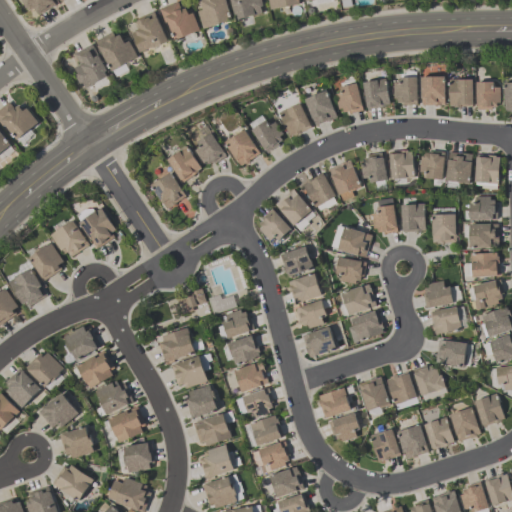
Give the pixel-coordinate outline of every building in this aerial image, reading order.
[(54,4),(38,14),(34,6),(28,10),(22,0),(53,0),(54,1),(53,1),(54,4)] [(225,0),(232,19),(203,28),(198,10),(203,9),(200,0),(225,0)] [(231,0),(261,0),(263,5),(260,6),(262,11),(238,18),(237,13),(235,14),(231,0)] [(299,0),(300,3),(271,9),(269,0),(299,0)] [(185,7),(188,14),(193,12),(199,30),(175,39),(168,21),(165,22),(160,8),(177,2),(180,9),(185,7)] [(154,10),(168,41),(155,46),(155,45),(141,51),(132,32),(140,28),(135,18),(154,10)] [(124,42),(129,40),(138,56),(112,70),(96,41),(113,31),(115,36),(119,33),(124,42)] [(107,75),(86,88),(82,82),(80,83),(76,75),(78,74),(74,67),(80,63),(73,53),(91,42),(107,70),(105,71),(107,75)] [(402,105),(402,102),(397,102),(397,98),(393,98),(393,82),(400,82),(400,76),(417,76),(417,105),(402,105)] [(421,76),(444,76),(444,104),(421,104),(421,76)] [(367,109),(363,82),(386,78),(390,105),(367,109)] [(450,78),(472,79),(472,106),(460,106),(460,107),(453,107),(453,105),(449,105),(449,84),(450,84),(450,78)] [(477,81),(493,81),(493,87),(500,87),(500,103),(496,103),(496,107),(491,107),(491,109),(477,109),(477,81)] [(362,110),(349,113),(348,111),(343,112),(342,107),(338,108),(335,94),(341,92),(340,86),(357,82),(362,105),(361,105),(362,110)] [(316,125),(305,98),(327,90),(335,109),(334,109),(337,117),(316,125)] [(17,139),(5,123),(2,125),(0,122),(0,108),(9,101),(14,108),(18,104),(23,110),(27,107),(38,122),(17,139)] [(290,136),(279,112),(299,102),(311,127),(294,135),(294,134),(290,136)] [(274,121),(283,133),(280,136),(282,139),(278,142),(279,144),(267,152),(251,129),(265,119),(269,124),(274,121)] [(259,153),(241,165),(225,142),(244,129),(256,146),(255,146),(259,153)] [(0,130),(11,144),(0,152),(0,130)] [(208,164),(206,161),(203,163),(194,150),(200,146),(197,142),(211,132),(226,155),(213,164),(212,161),(208,164)] [(183,182),(167,158),(186,146),(201,168),(198,170),(198,171),(183,182)] [(412,151),(414,176),(391,178),(390,153),(400,152),(400,150),(407,149),(407,151),(412,151)] [(442,179),(425,177),(425,172),(419,171),(421,156),(424,156),(425,152),(439,153),(439,151),(444,151),(442,179)] [(470,182),(446,180),(449,151),(471,153),(471,161),(472,161),(470,182)] [(363,178),(360,163),(363,162),(362,158),(367,157),(367,155),(381,152),(382,157),(383,157),(387,178),(370,182),(369,176),(363,178)] [(499,157),(499,175),(498,175),(497,183),(477,182),(478,181),(474,181),(476,156),(488,156),(488,155),(495,155),(495,156),(499,157)] [(361,187),(351,191),(353,196),(343,201),(328,168),(349,159),(352,165),(353,165),(360,182),(360,183),(361,187)] [(186,196),(176,202),(176,203),(167,209),(151,185),(170,171),(182,189),(181,189),(186,196)] [(335,196),(314,207),(303,184),(306,182),(305,180),(311,177),(312,179),(323,173),(335,196)] [(311,210),(293,226),(275,204),(284,196),(284,195),(289,191),(290,191),(293,188),(311,210)] [(494,199),(494,204),(496,204),(497,219),(469,219),(469,203),(474,203),(474,196),(490,196),(490,199),(494,199)] [(378,232),(377,228),(373,228),(371,213),(377,212),(376,207),(377,207),(376,200),(391,198),(392,205),(393,204),(397,227),(396,227),(397,232),(383,234),(382,231),(378,232)] [(402,233),(401,204),(424,203),(425,229),(421,230),(421,232),(402,233)] [(114,237),(97,248),(80,222),(81,221),(76,214),(85,208),(92,208),(94,212),(101,207),(116,229),(111,232),(114,237)] [(278,240),(274,236),(270,240),(259,229),(262,226),(259,223),(263,220),(261,218),(271,208),(274,212),(275,211),(291,228),(278,240)] [(455,213),(456,243),(437,243),(437,242),(432,242),(432,217),(434,216),(434,214),(455,213)] [(71,256),(68,251),(65,253),(62,249),(61,249),(50,234),(73,219),(87,239),(86,240),(89,244),(71,256)] [(469,223),(490,223),(490,224),(497,223),(498,241),(491,241),(491,246),(468,247),(468,236),(470,236),(469,223)] [(344,226),(365,232),(365,233),(371,235),(370,239),(371,239),(369,246),(368,245),(364,257),(338,249),(341,238),(340,237),(343,227),(344,227),(344,226)] [(64,261),(58,264),(61,268),(44,280),(29,257),(36,252),(35,251),(45,244),(46,246),(51,242),(64,261)] [(313,267),(286,277),(282,266),(283,266),(279,255),(305,246),(313,267)] [(499,275),(472,277),(471,263),(470,264),(469,254),(496,252),(497,256),(498,256),(499,275)] [(341,281),(342,275),(335,273),(338,257),(366,262),(363,276),(361,276),(360,281),(356,280),(355,284),(341,281)] [(48,295),(29,307),(26,302),(23,304),(9,282),(31,268),(48,295)] [(288,282),(314,273),(322,294),(302,301),(303,302),(295,304),(291,292),(290,293),(287,285),(289,285),(288,282)] [(498,304),(485,307),(476,310),(474,300),(476,300),(473,285),(495,280),(499,280),(503,295),(501,296),(502,299),(497,300),(498,304)] [(453,303),(425,308),(422,294),(425,293),(424,288),(428,287),(427,283),(443,281),(444,287),(449,286),(453,303)] [(376,306),(352,313),(353,314),(349,315),(342,292),(362,285),(362,286),(368,284),(370,288),(376,306)] [(0,292),(5,288),(18,306),(13,310),(16,314),(0,325),(0,292)] [(182,314),(177,300),(187,297),(186,293),(201,288),(205,302),(192,306),(193,311),(182,314)] [(326,315),(321,317),(323,323),(308,328),(307,324),(303,326),(301,321),(299,321),(295,308),(299,307),(321,299),(326,315)] [(435,334),(434,330),(432,330),(429,312),(432,312),(431,311),(456,306),(461,329),(435,334)] [(511,328),(484,337),(481,324),(483,323),(481,314),(506,306),(507,310),(509,310),(511,320),(511,328)] [(225,314),(240,309),(241,313),(245,311),(247,316),(249,315),(254,329),(228,338),(222,322),(227,320),(225,314)] [(383,332),(353,343),(348,328),(353,326),(351,318),(375,310),(376,314),(378,313),(383,328),(382,329),(383,332)] [(100,346),(77,360),(72,352),(71,353),(65,343),(67,342),(63,337),(83,326),(86,331),(89,330),(92,336),(94,335),(100,346)] [(336,348),(309,357),(301,335),(329,326),(336,348)] [(161,336),(186,328),(195,352),(165,362),(158,342),(163,341),(161,336)] [(489,341),(511,333),(511,358),(495,364),(491,353),(493,352),(489,341)] [(258,357),(235,365),(227,343),(251,335),(253,340),(255,339),(259,352),(257,353),(258,357)] [(435,362),(438,340),(446,341),(446,340),(467,343),(464,367),(448,365),(448,364),(435,362)] [(89,388),(88,385),(86,386),(81,376),(79,376),(74,367),(104,349),(114,368),(110,371),(112,375),(89,388)] [(25,367),(39,353),(43,357),(47,352),(63,368),(58,372),(60,374),(52,382),(50,381),(44,386),(25,367)] [(199,355),(207,381),(185,389),(183,383),(177,385),(170,365),(199,355)] [(268,383),(242,391),(234,369),(261,360),(265,371),(264,371),(268,383)] [(496,367),(511,364),(511,389),(504,390),(503,384),(498,384),(496,367)] [(437,368),(439,375),(441,374),(445,387),(420,395),(412,369),(426,365),(426,366),(432,365),(433,369),(437,368)] [(5,391),(8,387),(4,383),(19,368),(41,388),(22,408),(5,391)] [(396,407),(386,379),(390,378),(389,377),(396,374),(397,377),(409,373),(417,397),(415,398),(416,400),(396,407)] [(389,403),(367,410),(358,383),(376,377),(376,378),(380,377),(389,403)] [(133,402),(106,415),(95,391),(116,380),(118,385),(124,382),(133,402)] [(188,391),(209,384),(211,391),(213,390),(217,401),(215,402),(218,410),(191,418),(185,398),(189,397),(188,391)] [(318,395),(343,387),(350,409),(324,418),(318,400),(320,399),(318,395)] [(239,414),(235,399),(242,397),(242,396),(268,388),(272,401),(270,402),(272,407),(268,408),(269,412),(254,417),(252,411),(247,413),(247,412),(239,414)] [(0,393),(1,392),(19,412),(14,416),(15,417),(9,423),(8,422),(0,430),(0,393)] [(51,428),(38,411),(61,392),(77,413),(60,427),(57,423),(51,428)] [(504,418),(500,420),(501,421),(494,423),(494,422),(483,426),(474,401),(495,393),(504,418)] [(450,414),(471,407),(480,434),(476,435),(477,436),(470,438),(470,437),(460,440),(459,439),(457,439),(455,433),(456,433),(450,414)] [(114,437),(110,429),(112,429),(108,419),(127,410),(128,413),(138,409),(145,425),(140,427),(142,432),(118,442),(116,437),(114,437)] [(192,422),(223,412),(231,438),(206,446),(204,441),(199,443),(192,422)] [(328,422),(333,420),(332,419),(354,412),(360,429),(354,430),(356,437),(341,442),(340,438),(336,439),(335,434),(332,435),(328,422)] [(257,446),(249,424),(274,415),(276,419),(277,418),(280,425),(278,426),(282,437),(257,446)] [(432,448),(423,424),(445,417),(453,441),(449,443),(449,445),(437,449),(436,446),(432,448)] [(397,432),(406,459),(428,451),(425,445),(426,444),(419,424),(397,432)] [(72,459),(70,453),(65,455),(58,435),(85,426),(88,434),(89,434),(93,444),(91,445),(93,451),(72,459)] [(400,455),(382,461),(381,460),(377,461),(369,436),(391,428),(400,455)] [(258,449),(280,442),(280,443),(285,441),(290,454),(287,455),(288,460),(284,462),(285,465),(270,471),(268,464),(264,466),(258,449)] [(128,472),(126,460),(124,460),(123,455),(125,455),(123,447),(151,442),(154,463),(149,464),(150,469),(128,472)] [(205,479),(199,459),(205,457),(203,451),(225,444),(234,469),(205,479)] [(78,501),(51,484),(63,465),(68,468),(70,465),(92,479),(88,486),(90,487),(85,494),(83,492),(78,501)] [(269,475),(296,467),(297,470),(298,470),(300,477),(303,489),(276,497),(269,475)] [(511,499),(494,505),(485,479),(503,473),(503,475),(507,473),(511,486),(511,499)] [(140,511),(107,499),(114,481),(122,484),(125,476),(146,485),(144,490),(151,493),(143,511),(140,511)] [(215,508),(213,503),(209,505),(202,484),(228,476),(231,484),(233,484),(236,494),(234,494),(236,501),(215,508)] [(490,507),(473,511),(472,507),(465,509),(460,495),(464,494),(462,489),(467,488),(467,485),(480,481),(482,485),(483,485),(490,507)] [(27,511),(25,505),(31,503),(27,493),(48,486),(57,511),(27,511)] [(437,511),(435,505),(434,505),(432,497),(454,490),(462,511),(437,511)] [(310,511),(281,511),(278,502),(302,493),(305,504),(307,504),(310,511)] [(408,511),(412,511),(411,507),(415,506),(414,504),(428,499),(432,511),(408,511)] [(22,511),(0,511),(0,502),(4,501),(4,503),(12,500),(13,503),(18,501),(22,511)]
